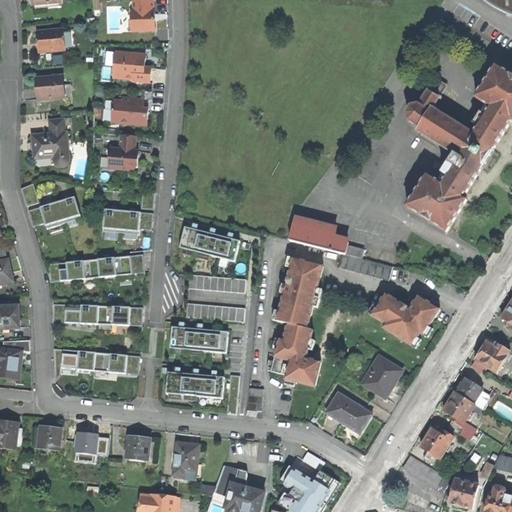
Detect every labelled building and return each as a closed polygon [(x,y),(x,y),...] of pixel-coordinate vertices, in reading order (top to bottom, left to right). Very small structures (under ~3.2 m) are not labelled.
[(131,31),(155,31),(154,18),(154,11),(153,11),(152,0),(132,0),(133,12),(131,12),(131,31)] [(511,0),(479,0),(482,3),(507,14),(511,15),(511,0)] [(62,30),(38,32),(38,42),(39,53),(64,51),(62,30)] [(133,81),(149,83),(151,68),(144,67),(145,58),(132,57),(132,54),(115,52),(115,66),(112,68),(112,74),(114,75),(114,78),(133,79),(133,81)] [(406,207),(446,233),(466,200),(463,198),(479,171),(481,171),(490,156),(494,150),(493,149),(511,121),(511,76),(494,65),(474,98),(490,107),(485,116),(480,113),(473,123),(478,126),(472,134),(432,108),(439,98),(428,91),(427,92),(419,104),(418,105),(411,106),(406,112),(407,120),(419,128),(417,131),(455,156),(449,163),(442,173),(446,176),(441,184),(437,182),(426,175),(406,207)] [(392,88),(418,105),(419,104),(427,92),(400,75),(392,88)] [(63,76),(36,79),(37,89),(39,100),(65,97),(63,76)] [(106,122),(147,125),(147,118),(148,112),(145,111),(143,109),(144,100),(122,98),(122,101),(107,100),(106,122)] [(64,120),(49,121),(50,135),(32,136),(34,149),(35,160),(54,159),(54,162),(56,166),(58,167),(61,168),(65,168),(68,165),(69,161),(67,133),(65,133),(64,120)] [(133,170),(138,166),(138,162),(138,159),(137,159),(137,150),(135,150),(136,136),(121,135),(120,148),(111,148),(110,157),(113,157),(112,168),(133,170)] [(442,173),(437,182),(441,184),(446,176),(442,173)] [(23,190),(28,207),(40,203),(35,186),(23,190)] [(143,209),(155,210),(156,196),(145,195),(143,209)] [(50,206),(43,209),(48,224),(49,227),(82,217),(76,198),(69,200),(50,206)] [(35,228),(48,224),(43,209),(30,213),(35,228)] [(112,211),(107,211),(105,229),(140,232),(140,229),(142,214),(131,213),(112,211)] [(154,215),(142,214),(140,229),(153,230),(154,215)] [(289,241),(342,254),(349,256),(356,258),(361,259),(363,252),(347,247),(347,243),(333,239),(335,231),(293,220),(289,241)] [(241,243),(187,229),(184,239),(182,247),(236,261),(241,243)] [(0,285),(14,282),(11,268),(6,248),(0,249),(0,285)] [(338,268),(345,270),(349,256),(342,254),(338,268)] [(144,256),(132,258),(134,275),(146,273),(144,256)] [(349,256),(345,270),(353,272),(356,258),(349,256)] [(78,263),(68,264),(69,281),(134,275),(132,258),(113,260),(78,263)] [(353,272),(359,274),(363,260),(361,259),(356,258),(353,272)] [(323,266),(292,259),(286,286),(283,285),(282,289),(280,293),(284,294),(277,322),(288,324),(307,329),(323,266)] [(363,260),(359,274),(367,276),(370,262),(363,260)] [(378,264),(370,262),(367,276),(374,277),(378,264)] [(52,283),(69,281),(68,264),(50,266),(52,283)] [(385,266),(378,264),(374,277),(381,279),(385,266)] [(388,280),(392,267),(385,266),(381,279),(388,281),(388,280)] [(404,271),(392,267),(388,280),(401,283),(404,271)] [(192,276),(191,290),(199,290),(200,277),(192,276)] [(227,279),(220,278),(219,292),(226,292),(227,279)] [(234,279),(227,279),(226,292),(233,293),(234,279)] [(248,280),(241,280),(240,293),(247,294),(248,280)] [(383,328),(412,346),(420,333),(423,335),(439,309),(417,295),(409,308),(405,305),(385,293),(371,315),(385,324),(383,328)] [(509,328),(511,329),(511,300),(510,301),(508,304),(509,308),(506,313),(502,318),(511,325),(509,328)] [(0,330),(21,329),(20,318),(20,307),(10,308),(10,304),(0,304),(0,307),(0,308),(0,330)] [(197,306),(189,305),(188,319),(195,319),(197,306)] [(55,322),(66,322),(67,306),(55,306),(55,322)] [(90,307),(67,306),(66,322),(131,325),(132,309),(116,309),(90,307)] [(203,306),(197,306),(195,319),(202,320),(203,306)] [(211,307),(203,306),(202,320),(209,321),(211,307)] [(217,307),(211,307),(209,321),(216,321),(217,307)] [(232,309),(224,308),(223,322),(230,322),(232,309)] [(143,310),(132,309),(131,325),(143,326),(143,310)] [(238,309),(232,309),(230,322),(237,323),(238,309)] [(247,310),(238,309),(237,323),(245,324),(247,310)] [(313,330),(307,329),(288,324),(284,340),(280,339),(278,345),(272,372),(287,376),(286,380),(315,387),(321,363),(306,359),(313,330)] [(181,329),(174,329),(172,349),(228,354),(230,334),(220,333),(202,331),(181,329)] [(511,352),(497,343),(494,347),(487,343),(484,347),(481,352),(477,352),(475,355),(476,359),(476,361),(474,365),(483,371),(486,367),(497,373),(511,352)] [(23,361),(24,351),(0,349),(0,378),(21,381),(23,361)] [(62,376),(63,369),(64,351),(56,350),(57,381),(62,376)] [(89,353),(64,351),(63,369),(127,374),(129,357),(116,356),(89,353)] [(365,386),(386,398),(391,390),(389,389),(393,383),(401,370),(379,356),(369,371),(373,374),(365,385),(365,386)] [(142,358),(129,357),(127,374),(140,375),(142,358)] [(362,383),(365,385),(373,374),(369,371),(362,383)] [(177,374),(171,373),(169,394),(225,399),(227,379),(217,378),(198,376),(177,374)] [(241,377),(232,377),(229,415),(238,416),(241,377)] [(484,390),(465,378),(462,382),(456,392),(475,405),(484,390)] [(250,388),(249,395),(263,397),(264,390),(250,388)] [(476,405),(475,405),(456,392),(448,404),(444,412),(454,418),(452,421),(448,428),(460,436),(464,429),(462,428),(476,405)] [(351,430),(359,435),(366,424),(372,415),(339,394),(327,413),(351,429),(351,430)] [(263,397),(249,395),(249,403),(263,404),(263,397)] [(249,403),(248,411),(258,412),(262,412),(263,404),(249,403)] [(0,445),(18,447),(20,425),(6,423),(0,422),(0,445)] [(37,427),(35,447),(60,450),(62,429),(49,428),(37,427)] [(454,437),(444,431),(442,435),(433,430),(428,438),(422,448),(428,452),(424,458),(434,465),(438,459),(441,460),(454,437)] [(80,432),(79,441),(84,441),(83,452),(104,455),(105,434),(92,433),(80,432)] [(131,438),(129,459),(149,461),(151,440),(140,439),(131,438)] [(175,475),(175,479),(196,481),(197,479),(201,479),(202,467),(198,467),(201,446),(191,445),(178,443),(174,475),(175,475)] [(511,457),(500,455),(494,467),(511,472),(511,457)] [(450,481),(410,456),(403,467),(443,493),(450,481)] [(287,486),(271,511),(320,511),(340,481),(322,470),(315,480),(289,464),(279,481),(287,486)] [(483,478),(487,481),(494,467),(490,464),(483,478)] [(224,465),(216,488),(214,493),(230,497),(227,508),(230,509),(229,511),(241,511),(242,511),(241,511),(259,511),(261,508),(265,494),(247,489),(247,472),(224,465)] [(479,486),(456,480),(450,504),(461,507),(472,510),(479,486)] [(216,488),(203,487),(202,495),(213,496),(214,493),(216,488)] [(509,511),(511,501),(511,495),(505,494),(506,491),(505,489),(497,487),(495,488),(493,497),(489,496),(484,511),(509,511)] [(179,508),(180,497),(152,494),(152,496),(141,495),(139,511),(174,511),(175,508),(179,508)]
